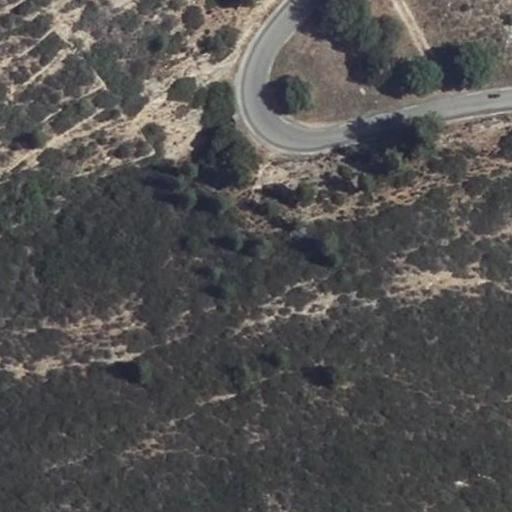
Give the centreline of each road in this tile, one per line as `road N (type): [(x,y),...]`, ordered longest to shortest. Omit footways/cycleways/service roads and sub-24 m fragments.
road 1 (tertiary): [(303,0),(273,33),(252,80),(260,115),(281,133),(314,140),(511,98)]
road 2 (track): [(397,0),(451,108)]
